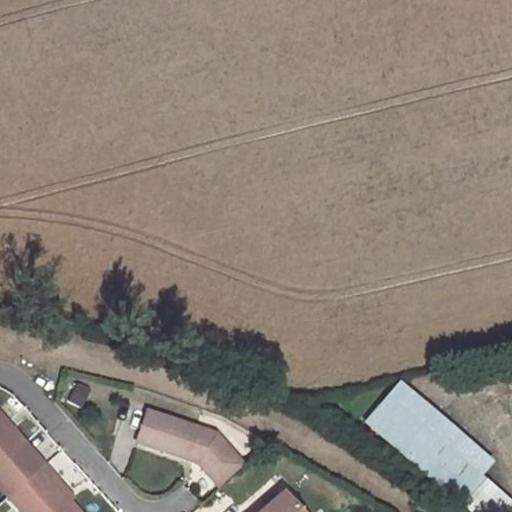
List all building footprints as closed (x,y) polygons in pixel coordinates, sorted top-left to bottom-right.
[(511,511),(511,499),(485,477),(499,460),(403,380),(365,424),(469,511),(511,511)] [(85,405),(91,388),(76,383),(70,400),(85,405)] [(220,490),(245,469),(217,437),(148,414),(137,445),(199,466),(220,490)] [(0,416),(0,427),(7,436),(13,431),(0,416)] [(0,489),(9,500),(45,468),(13,431),(7,436),(0,427),(0,489)] [(56,480),(45,468),(9,500),(19,511),(76,511),(52,484),(56,480)] [(258,511),(279,511),(290,503),(280,492),(258,511)] [(298,511),(290,503),(279,511),(298,511)]
